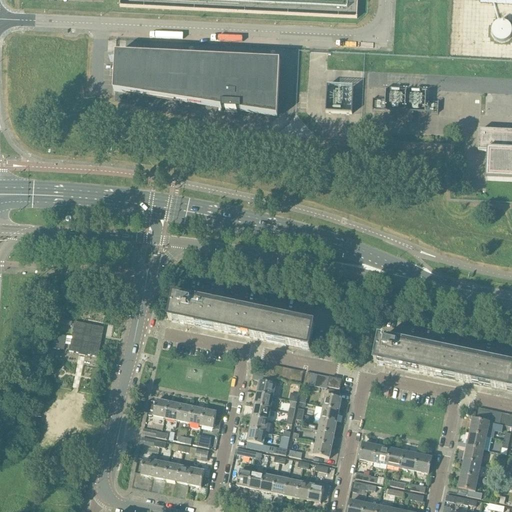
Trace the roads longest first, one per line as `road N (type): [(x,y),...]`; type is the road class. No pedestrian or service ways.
road 1 (unclassified): [(0,17),(376,36),(385,0)]
road 2 (tertiary): [(444,286),(339,242),(149,205)]
road 3 (tertiary): [(194,244),(444,286)]
road 4 (residential): [(104,493),(145,287)]
road 5 (residential): [(212,511),(243,353)]
road 6 (tertiary): [(149,205),(0,194)]
road 7 (residential): [(339,511),(365,379)]
road 8 (residential): [(365,379),(243,353)]
